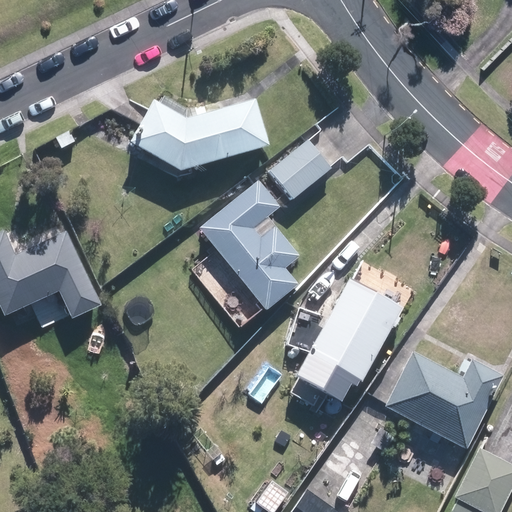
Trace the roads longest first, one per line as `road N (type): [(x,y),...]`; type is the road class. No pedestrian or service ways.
road 1 (tertiary): [(337,0),(427,114),(511,180)]
road 2 (residential): [(0,106),(225,0)]
